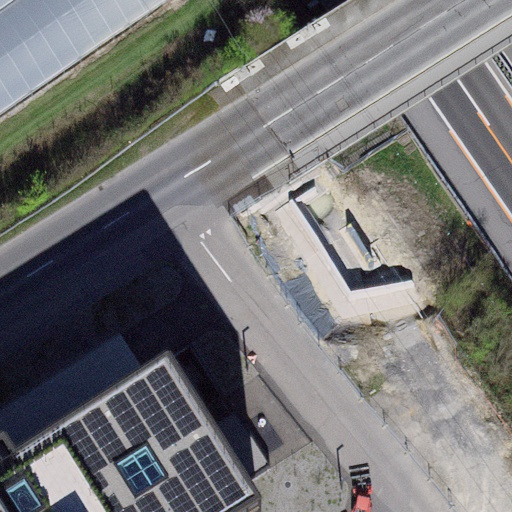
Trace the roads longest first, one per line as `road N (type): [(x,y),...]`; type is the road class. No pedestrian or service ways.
road 1 (tertiary): [(0,292),(463,0)]
road 2 (motorway): [(403,0),(511,156)]
